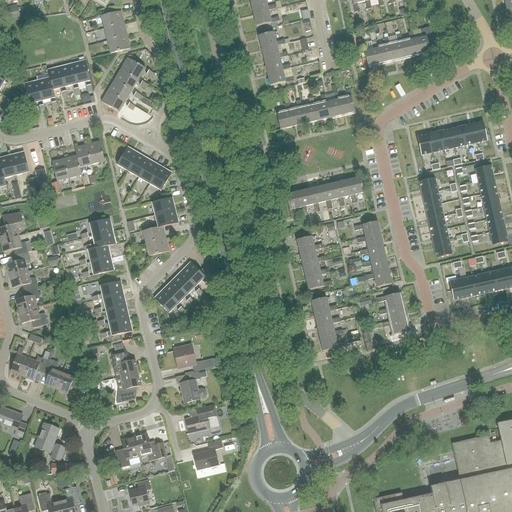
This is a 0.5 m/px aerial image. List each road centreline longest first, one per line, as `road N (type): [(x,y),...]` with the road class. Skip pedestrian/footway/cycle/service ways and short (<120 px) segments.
road 1 (residential): [(353,447),(294,389),(203,0)]
road 2 (secondary): [(273,448),(166,0)]
road 3 (residential): [(492,58),(386,115),(376,131),(403,253),(428,314),(450,325),(511,311)]
road 4 (residential): [(155,402),(140,294),(195,230),(179,166),(146,140)]
road 5 (tertiary): [(353,447),(405,405),(511,368)]
road 6 (residential): [(146,140),(101,119),(19,141),(0,136)]
road 7 (residential): [(146,140),(168,92),(135,0)]
